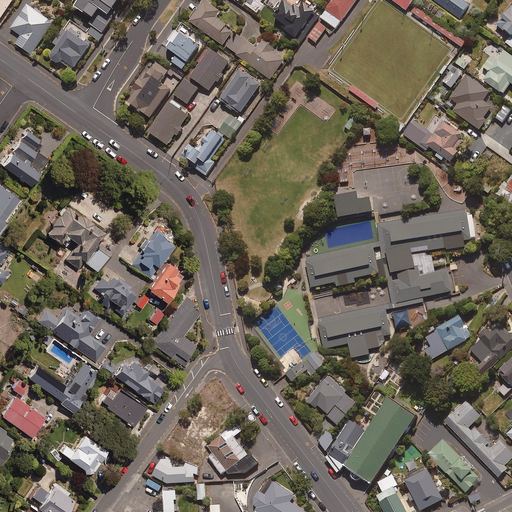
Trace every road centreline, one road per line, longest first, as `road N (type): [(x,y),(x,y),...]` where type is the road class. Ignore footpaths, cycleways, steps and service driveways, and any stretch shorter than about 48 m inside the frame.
road 1 (tertiary): [(84,119),(186,198),(206,244),(232,355)]
road 2 (residential): [(232,355),(206,367),(102,511)]
road 3 (tertiary): [(232,355),(347,511)]
road 4 (residential): [(161,0),(84,119)]
